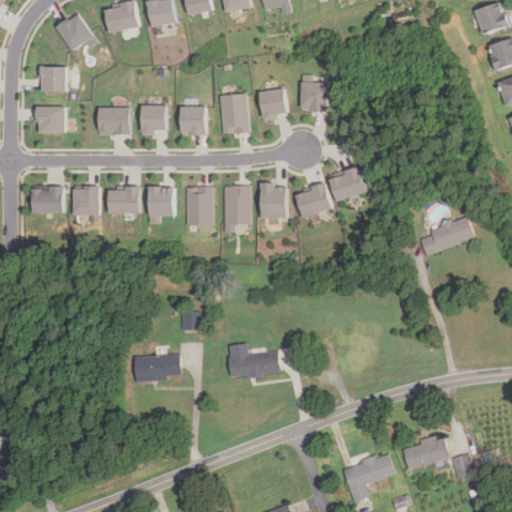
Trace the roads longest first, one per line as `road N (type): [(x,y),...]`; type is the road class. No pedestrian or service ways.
road 1 (tertiary): [(88,511),(377,401),(511,373)]
road 2 (residential): [(0,159),(245,159),(303,150)]
road 3 (residential): [(12,252),(12,55),(29,16),(48,0)]
